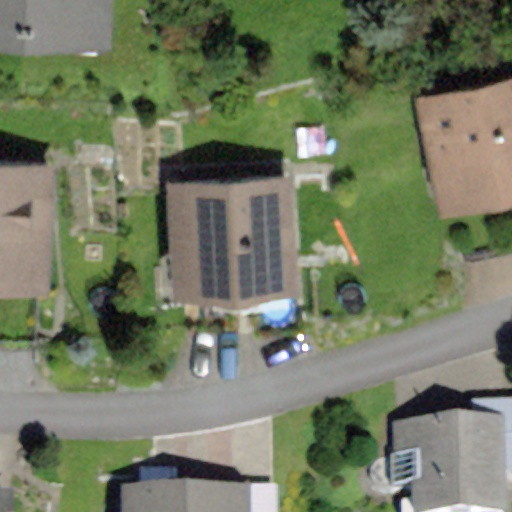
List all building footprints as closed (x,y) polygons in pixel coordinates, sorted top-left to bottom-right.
[(24,0),(0,0),(0,33),(22,35),(24,0)] [(111,0),(24,0),(22,35),(109,41),(111,0)] [(511,71),(417,92),(441,199),(511,183),(511,71)] [(58,158),(0,154),(0,278),(50,282),(58,158)] [(292,168),(166,176),(172,283),(298,276),(292,168)] [(511,403),(500,404),(502,421),(506,478),(511,477),(511,403)] [(502,421),(392,426),(393,491),(418,494),(418,511),(509,511),(506,478),(502,421)] [(279,511),(279,489),(251,490),(251,511),(279,511)] [(251,511),(251,490),(121,495),(121,511),(251,511)] [(0,511),(13,511),(14,497),(0,496),(0,511)]
